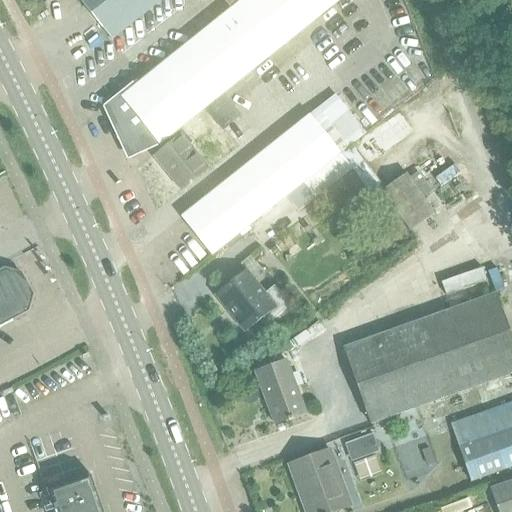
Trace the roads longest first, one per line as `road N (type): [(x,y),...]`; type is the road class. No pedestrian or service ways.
road 1 (secondary): [(196,511),(102,278),(0,57)]
road 2 (residential): [(511,224),(424,0)]
